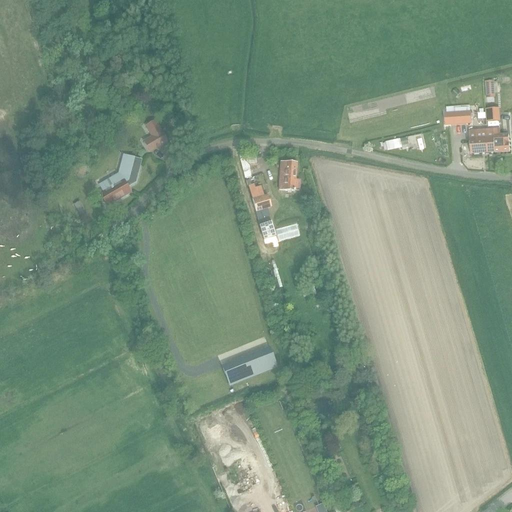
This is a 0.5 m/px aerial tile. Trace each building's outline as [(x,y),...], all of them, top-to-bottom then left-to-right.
[(485,82),(485,99),(494,99),(494,82),(485,82)] [(455,89),(451,94),(455,97),(460,93),(455,89)] [(498,108),(487,109),(488,121),(499,121),(498,108)] [(470,111),(444,113),(445,125),(471,123),(470,111)] [(151,137),(143,141),(149,152),(152,150),(168,142),(156,120),(150,123),(145,126),(151,137)] [(469,132),(471,155),(488,154),(510,152),(509,135),(500,136),(500,130),(487,131),(469,132)] [(385,143),(382,143),(384,150),(387,149),(387,151),(395,149),(393,140),(385,142),(385,143)] [(238,154),(245,178),(251,177),(247,163),(255,162),(254,152),(238,154)] [(118,173),(98,184),(102,191),(99,192),(107,206),(131,193),(127,185),(134,181),(140,158),(123,154),(118,173)] [(294,181),(295,164),(281,163),(279,185),(279,191),(294,192),(294,191),(298,191),(299,181),(294,181)] [(248,187),(255,212),(263,241),(275,237),(268,214),(267,214),(265,209),(271,207),(267,195),(264,197),(261,187),(255,189),(254,185),(248,187)] [(303,193),(295,195),(297,204),(306,202),(303,193)] [(74,205),(82,219),(87,215),(79,202),(74,205)] [(312,281),(305,284),(309,295),(316,292),(312,281)] [(234,371),(225,375),(229,386),(276,367),(268,347),(230,362),(234,371)]
